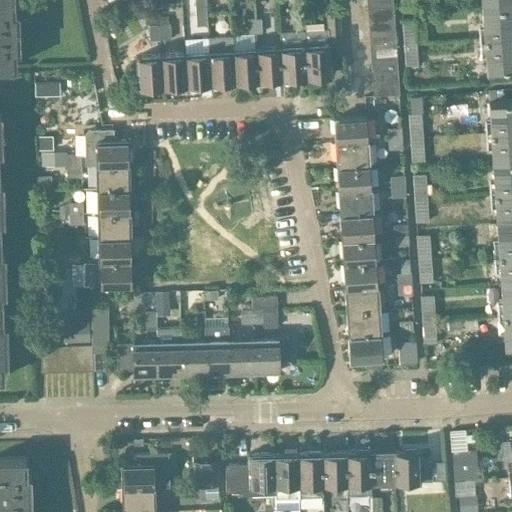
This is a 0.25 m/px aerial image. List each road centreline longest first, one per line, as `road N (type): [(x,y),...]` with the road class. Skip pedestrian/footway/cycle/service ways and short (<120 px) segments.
road 1 (residential): [(346,412),(285,115),(151,114)]
road 2 (residential): [(71,416),(346,412)]
road 3 (residential): [(346,412),(511,403)]
